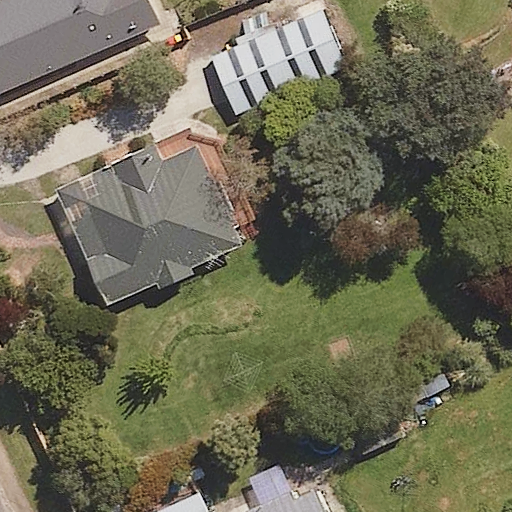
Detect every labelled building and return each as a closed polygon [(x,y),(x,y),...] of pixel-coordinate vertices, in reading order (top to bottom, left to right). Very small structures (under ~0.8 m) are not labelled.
[(2,0),(0,1),(0,92),(164,24),(154,0),(2,0)] [(350,65),(325,8),(215,55),(240,112),(350,65)] [(115,304),(161,283),(164,290),(203,272),(199,265),(246,243),(200,146),(165,162),(158,147),(62,192),(115,304)] [(328,511),(318,489),(269,511),(328,511)] [(210,511),(202,493),(158,511),(210,511)]
